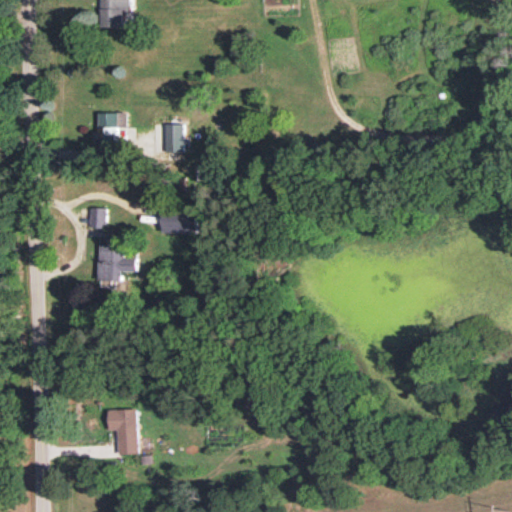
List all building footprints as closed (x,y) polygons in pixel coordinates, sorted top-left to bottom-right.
[(190,151),(189,122),(171,123),(172,151),(190,151)] [(111,206),(94,206),(94,226),(110,226),(111,206)] [(203,232),(203,212),(168,212),(168,231),(203,232)] [(141,270),(141,256),(129,256),(129,234),(103,234),(103,279),(126,280),(126,270),(141,270)] [(140,452),(139,407),(110,408),(111,429),(120,429),(120,453),(140,452)]
